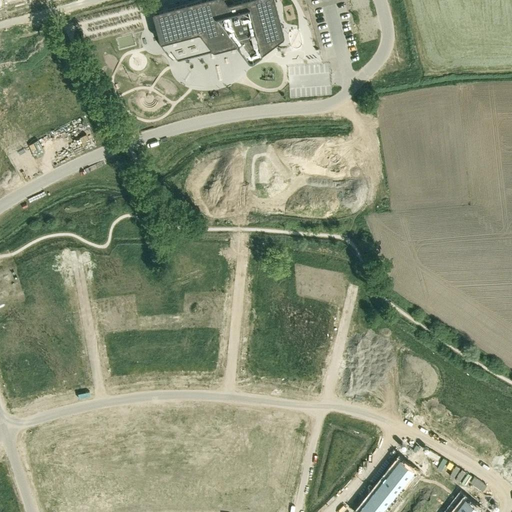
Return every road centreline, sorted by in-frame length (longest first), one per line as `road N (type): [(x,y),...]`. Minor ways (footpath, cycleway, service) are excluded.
road 1 (unclassified): [(377,0),(383,46),(368,72),(330,101),(184,125),(127,143),(0,206)]
road 2 (residential): [(99,399),(77,254)]
road 3 (residential): [(228,393),(245,251)]
road 4 (residential): [(99,399),(228,393)]
road 5 (residential): [(402,425),(511,488)]
road 6 (unknown): [(0,283),(93,363)]
